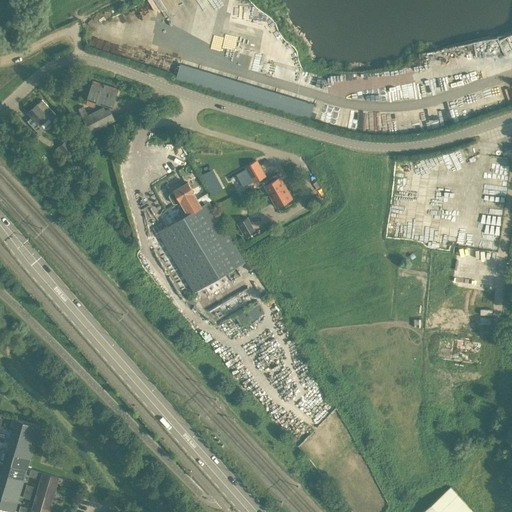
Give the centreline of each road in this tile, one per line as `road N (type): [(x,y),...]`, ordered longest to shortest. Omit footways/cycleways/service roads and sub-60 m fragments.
road 1 (tertiary): [(0,110),(51,66),(80,58),(377,151),(431,146),(511,115)]
road 2 (primary): [(252,511),(0,221)]
